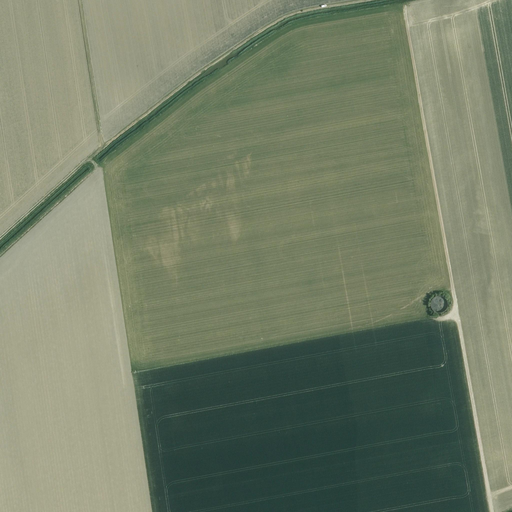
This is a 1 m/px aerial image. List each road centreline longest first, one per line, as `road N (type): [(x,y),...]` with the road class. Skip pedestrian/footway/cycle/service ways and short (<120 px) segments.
road 1 (track): [(402,5),(492,511)]
road 2 (track): [(78,0),(100,148),(0,241)]
